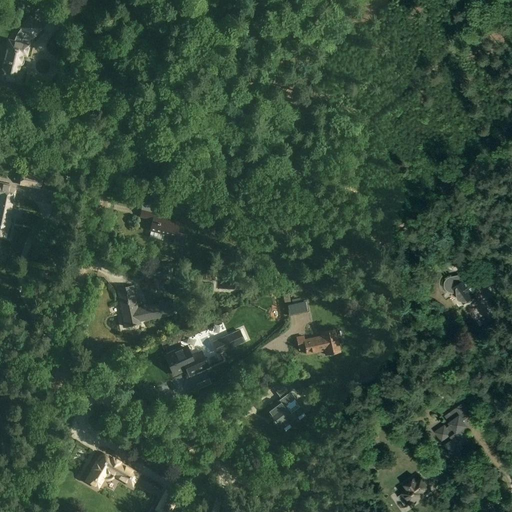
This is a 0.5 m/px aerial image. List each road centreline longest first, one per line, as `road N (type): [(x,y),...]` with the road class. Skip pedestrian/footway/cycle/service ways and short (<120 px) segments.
road 1 (track): [(58,372),(148,0)]
road 2 (track): [(301,511),(58,372)]
road 3 (track): [(24,511),(58,372)]
